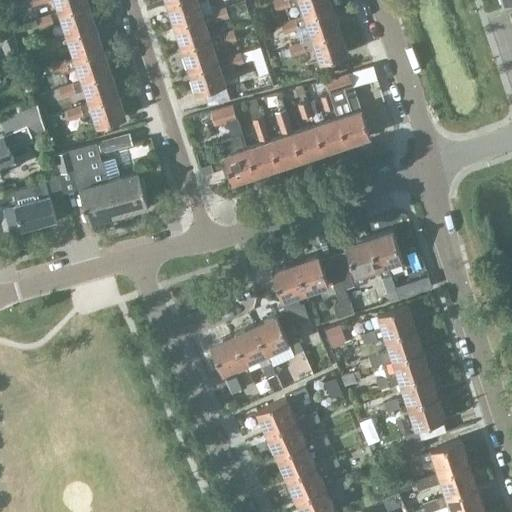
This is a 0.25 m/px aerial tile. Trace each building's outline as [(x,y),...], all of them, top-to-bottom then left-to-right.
[(88,3),(86,0),(30,0),(32,4),(45,0),(56,0),(61,12),(88,3)] [(197,0),(169,0),(167,1),(175,24),(202,14),(211,12),(207,0),(200,0),(198,1),(197,0)] [(263,3),(265,9),(266,12),(277,11),(291,6),(300,3),(305,15),(332,6),(329,0),(274,0),(273,0),(263,3)] [(68,35),(95,26),(88,3),(61,12),(67,33),(68,35)] [(202,14),(175,24),(182,46),(209,37),(205,22),(214,19),(215,21),(230,16),(227,6),(225,6),(212,11),(211,12),(202,14)] [(312,38),(340,29),(332,6),(305,15),(295,19),(294,19),(281,23),(285,33),(298,28),(308,24),(312,38)] [(39,27),(54,22),(50,12),(36,16),(39,27)] [(75,57),(102,48),(95,26),(68,35),(67,33),(58,36),(58,35),(43,39),(47,50),(61,45),(61,46),(70,43),(75,56),(75,57)] [(209,37),(182,46),(190,69),(217,60),(212,45),(222,42),(235,38),(233,30),(233,29),(219,34),(209,37)] [(340,29),(312,38),(303,42),(289,46),(292,56),(306,51),(316,48),(320,62),(348,52),(340,29)] [(13,35),(0,41),(8,60),(22,55),(13,35)] [(261,45),(240,52),(243,60),(263,54),(261,45)] [(82,80),(110,71),(102,48),(75,57),(75,56),(66,59),(66,57),(51,62),(55,73),(69,68),(69,67),(77,64),(82,80)] [(229,65),(243,60),(240,52),(227,57),(229,65)] [(217,60),(190,69),(198,92),(224,83),(217,60)] [(90,103),(117,94),(110,71),(82,80),(73,83),(72,82),(59,87),(62,97),(76,93),(76,91),(85,88),(90,103)] [(349,72),(325,80),(330,93),(334,107),(338,116),(347,143),(370,135),(349,72)] [(334,107),(330,93),(321,96),(325,110),(334,107)] [(117,94),(90,103),(81,105),(81,106),(67,110),(47,117),(50,127),(84,114),(93,111),(97,126),(100,125),(103,135),(121,129),(117,119),(125,117),(117,94)] [(303,118),(313,114),(308,100),(298,104),(303,118)] [(45,129),(37,103),(2,119),(7,131),(0,134),(0,175),(6,173),(2,163),(13,158),(8,145),(45,129)] [(236,116),(233,104),(233,103),(211,109),(215,123),(227,120),(232,135),(221,139),(226,154),(224,155),(233,181),(256,174),(247,147),(248,147),(237,115),(236,116)] [(292,132),(294,131),(287,106),(275,110),(283,135),(270,139),(279,166),(301,158),(292,132)] [(257,132),(266,129),(262,115),(252,118),(257,132)] [(190,116),(184,118),(186,125),(192,123),(190,116)] [(324,151),(347,143),(338,116),(315,124),(324,151)] [(301,158),(324,151),(315,124),(294,131),(292,132),(301,158)] [(102,152),(133,144),(129,133),(98,141),(102,152)] [(256,174),(279,166),(270,139),(248,147),(247,147),(256,174)] [(118,213),(109,179),(108,180),(97,142),(53,154),(57,173),(59,173),(74,169),(79,188),(88,221),(118,213)] [(211,163),(200,166),(203,174),(213,170),(211,163)] [(109,179),(118,213),(148,205),(139,171),(109,179)] [(46,181),(34,184),(12,190),(22,228),(56,218),(50,197),(64,193),(59,173),(58,173),(57,173),(46,176),(46,181)] [(379,268),(383,277),(382,277),(386,291),(389,300),(398,297),(394,286),(387,265),(402,260),(392,229),(368,237),(379,268)] [(341,276),(345,289),(346,288),(355,286),(354,284),(367,279),(365,273),(379,268),(368,237),(345,245),(347,250),(333,255),(341,276)] [(331,279),(331,280),(340,303),(333,305),(337,318),(354,312),(346,288),(345,289),(341,276),(333,255),(320,259),(318,254),(295,262),(306,293),(329,285),(327,281),(331,279)] [(298,296),(306,293),(295,262),(272,270),(282,301),(286,312),(289,320),(290,320),(294,318),(296,323),(309,318),(303,302),(300,303),(298,296)] [(406,282),(394,286),(398,297),(409,293),(406,282)] [(377,337),(386,334),(415,325),(408,301),(378,310),(383,326),(374,329),(374,330),(362,334),(365,343),(377,339),(377,337)] [(276,314),(254,323),(266,352),(270,361),(272,364),(294,355),(289,342),(288,340),(298,336),(290,320),(289,320),(286,312),(277,316),(276,314)] [(245,361),(266,352),(254,323),(233,332),(245,361)] [(340,324),(326,329),(332,347),(340,344),(339,341),(345,338),(340,324)] [(393,357),(423,348),(415,325),(386,334),(393,357)] [(313,345),(322,341),(318,330),(309,334),(313,345)] [(223,370),(245,361),(233,332),(210,342),(223,370)] [(298,336),(288,340),(289,341),(289,342),(294,355),(304,351),(298,336)] [(380,388),(389,385),(401,382),(401,381),(430,371),(423,348),(393,357),(398,372),(377,379),(380,388)] [(382,352),(369,357),(360,359),(363,368),(372,365),(372,366),(385,362),(382,352)] [(267,377),(276,373),(270,361),(262,365),(267,377)] [(358,370),(342,375),(346,384),(361,379),(358,370)] [(408,404),(438,394),(430,371),(401,381),(401,382),(408,404)] [(232,393),(241,389),(236,376),(227,381),(232,393)] [(297,399),(308,394),(304,386),(293,392),(297,399)] [(417,427),(442,419),(446,418),(438,394),(408,404),(416,428),(417,427)] [(267,431),(296,418),(287,395),(257,408),(267,431)] [(387,411),(400,407),(397,398),(384,402),(387,411)] [(276,452),(306,440),(301,429),(320,419),(316,410),(297,419),(296,418),(267,431),(276,452)] [(407,435),(405,435),(408,444),(422,439),(419,430),(407,435)] [(286,474),(315,462),(310,450),(330,441),(326,432),(306,441),(306,440),(276,452),(286,474)] [(422,439),(408,444),(411,452),(425,448),(422,439)] [(468,462),(461,439),(431,449),(431,450),(423,453),(426,463),(435,460),(438,472),(468,462)] [(336,454),(316,463),(315,462),(286,474),(295,496),(325,483),(320,472),(340,463),(336,454)] [(446,495),(476,485),(468,462),(438,472),(415,481),(418,489),(442,482),(446,495)] [(395,472),(385,482),(393,490),(403,481),(395,472)] [(336,490),(349,484),(346,476),(332,482),(336,490)] [(325,483),(295,496),(302,511),(320,511),(335,506),(325,483)] [(476,485),(446,495),(423,503),(425,511),(426,511),(449,505),(451,511),(471,511),(484,508),(476,485)]
